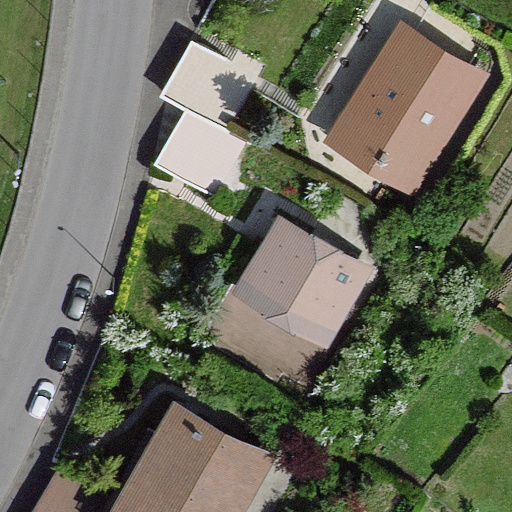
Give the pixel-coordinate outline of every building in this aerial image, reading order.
[(481,70),(401,20),(332,130),(412,180),(481,70)] [(192,36),(160,90),(187,106),(224,130),(257,74),(192,36)] [(224,130),(187,106),(156,157),(215,194),(247,143),(224,130)] [(366,262),(280,213),(239,284),(325,333),(366,262)] [(232,511),(266,452),(173,400),(119,498),(110,511),(232,511)] [(110,511),(119,498),(58,463),(29,511),(110,511)]
